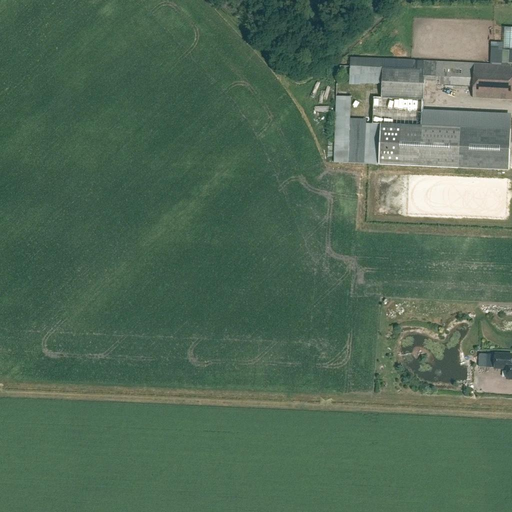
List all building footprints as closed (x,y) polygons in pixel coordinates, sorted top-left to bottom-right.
[(444,85),(473,87),(473,98),(511,99),(511,51),(503,51),(502,65),(474,64),(445,63),(444,85)] [(381,99),(424,101),(424,85),(425,70),(415,70),(383,68),(381,99)] [(366,124),(364,164),(379,165),(380,125),(372,125),(366,124)] [(509,171),(511,131),(380,125),(379,165),(509,171)] [(511,355),(495,355),(494,368),(505,369),(507,371),(507,379),(511,378),(511,355)]
